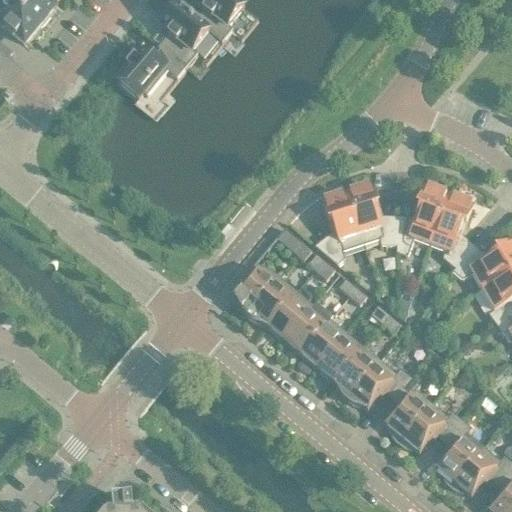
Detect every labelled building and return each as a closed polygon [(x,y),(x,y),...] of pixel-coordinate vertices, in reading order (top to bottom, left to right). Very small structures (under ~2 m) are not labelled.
[(3,0),(0,0),(0,27),(24,47),(29,40),(32,42),(42,31),(3,0)] [(39,0),(3,0),(42,31),(50,20),(48,18),(53,11),(39,0)] [(39,0),(53,11),(54,11),(49,7),(54,2),(57,4),(59,0),(39,0)] [(196,24),(195,26),(208,36),(222,48),(233,35),(228,31),(244,11),(235,3),(238,0),(237,0),(201,0),(196,7),(205,14),(196,24)] [(169,38),(160,49),(179,63),(188,71),(197,59),(193,55),(208,36),(195,26),(196,24),(175,7),(163,21),(166,24),(161,31),(169,38)] [(129,73),(118,87),(138,104),(143,98),(147,101),(168,76),(177,84),(188,71),(179,63),(160,49),(150,62),(143,56),(136,65),(134,63),(127,72),(129,73)] [(349,196),(346,197),(363,249),(379,244),(381,250),(396,251),(397,222),(378,222),(375,213),(378,211),(371,191),(362,194),(361,191),(349,195),(349,196)] [(397,222),(396,251),(406,251),(409,242),(430,250),(449,199),(446,198),(446,197),(434,193),(433,195),(424,192),(416,212),(420,213),(416,223),(397,222)] [(342,256),(363,249),(346,197),(343,198),(343,197),(331,201),(331,204),(322,207),(329,228),(332,227),(335,236),(316,252),(337,270),(345,264),(342,256)] [(454,273),(473,251),(458,239),(462,229),(465,231),(473,210),(463,207),(464,204),(452,199),(452,200),(449,199),(430,250),(445,256),(442,263),(454,273)] [(312,256),(302,248),(289,237),(280,247),(303,266),(312,256)] [(481,293),(511,275),(511,244),(494,255),(496,258),(487,264),(473,251),(454,273),(451,276),(462,285),(472,278),(481,293)] [(308,270),(317,278),(326,268),(316,260),(308,270)] [(235,305),(239,311),(240,313),(242,316),(244,318),(246,321),(247,322),(280,282),(263,268),(233,304),(235,305)] [(335,275),(326,268),(317,278),(326,285),(335,275)] [(496,330),(511,319),(511,275),(481,293),(494,315),(488,318),(496,330)] [(247,322),(248,323),(251,324),(253,326),(256,327),(259,327),(265,331),(267,332),(297,296),(280,282),(247,322)] [(349,301),(356,293),(346,284),(338,293),(349,301)] [(356,293),(349,301),(359,310),(366,302),(356,293)] [(283,346),(313,310),(297,296),(267,332),(283,346)] [(313,310),(283,346),(300,360),(330,323),(333,320),(316,306),(313,310)] [(382,329),(389,320),(378,311),(371,319),(382,329)] [(511,319),(496,330),(508,347),(511,344),(511,319)] [(389,320),(382,329),(393,338),(400,330),(389,320)] [(317,373),(347,337),(330,323),(300,360),(317,373)] [(347,337),(317,373),(333,387),(363,351),(347,337)] [(343,402),(347,405),(380,365),(363,351),(333,387),(335,388),(339,394),(340,396),(341,399),(343,402)] [(347,405),(348,406),(350,407),(353,409),(355,410),(359,410),(365,414),(367,415),(382,397),(391,404),(410,382),(400,373),(396,378),(380,365),(347,405)] [(386,432),(391,437),(392,439),(393,442),(395,445),(397,447),(398,448),(432,408),(415,395),(420,390),(410,382),(391,404),(400,411),(384,430),(386,432)] [(398,448),(400,449),(402,450),(405,452),(407,453),(410,453),(417,457),(419,459),(434,440),(443,447),(462,425),(452,417),(448,422),(432,408),(398,448)] [(462,425),(443,447),(452,455),(436,473),(438,475),(443,481),(443,483),(445,485),(447,488),(449,490),(450,491),(484,451),(467,438),(472,433),(462,425)] [(459,496),(462,497),(469,500),(471,502),(486,483),(495,491),(511,469),(511,466),(504,460),(500,465),(484,451),(450,491),(454,494),(456,495),(459,496)] [(511,511),(511,469),(495,491),(504,498),(491,511),(511,511)] [(132,511),(131,500),(111,501),(112,511),(132,511)]
